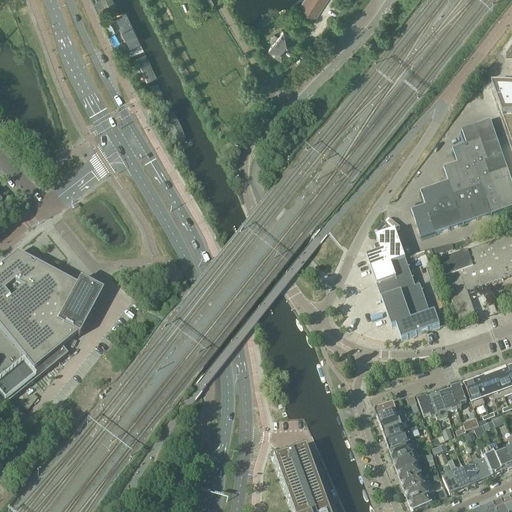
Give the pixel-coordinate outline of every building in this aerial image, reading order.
[(101,0),(106,9),(118,3),(116,0),(101,0)] [(305,0),(299,10),(313,19),(324,0),(305,0)] [(129,53),(142,47),(127,10),(114,16),(129,53)] [(108,19),(107,21),(110,27),(116,25),(113,18),(108,19)] [(273,44),(268,50),(282,61),(289,52),(297,42),(283,31),(278,38),(274,35),(272,38),(269,41),(273,44)] [(265,48),(260,44),(256,49),(261,53),(265,48)] [(511,83),(492,84),(502,114),(511,114),(511,45),(506,53),(511,52),(511,83)] [(146,95),(159,89),(141,53),(128,59),(146,95)] [(177,155),(189,149),(172,112),(160,118),(177,155)] [(481,141),(495,136),(490,122),(476,127),(481,141)] [(481,141),(476,127),(462,132),(467,146),(468,146),(481,141)] [(167,135),(166,135),(163,136),(168,147),(172,145),(167,135)] [(481,141),(468,146),(472,160),(486,155),(491,170),(505,165),(495,136),(481,141)] [(468,146),(467,146),(453,151),(457,165),(459,165),(463,179),(477,174),(472,160),(468,146)] [(510,179),(505,165),(491,170),(486,155),(472,160),(477,174),(482,188),(496,184),(510,179)] [(459,165),(457,165),(443,169),(448,183),(449,184),(454,198),(468,193),(482,188),(477,174),(463,179),(459,165)] [(511,193),(511,184),(510,179),(496,184),(501,197),(511,193)] [(448,183),(435,188),(445,217),(459,212),(454,198),(449,184),(448,183)] [(511,193),(501,197),(496,184),(482,188),(492,216),(511,209),(511,193)] [(445,217),(435,188),(420,193),(425,207),(426,208),(431,222),(445,217)] [(482,188),(468,193),(478,221),(492,216),(482,188)] [(478,221),(468,193),(454,198),(459,212),(464,226),(478,221)] [(426,208),(425,207),(411,212),(416,227),(431,222),(426,208)] [(459,212),(445,217),(449,231),(464,226),(459,212)] [(445,217),(431,222),(436,235),(449,231),(445,217)] [(436,235),(431,222),(416,227),(421,241),(436,235)] [(394,233),(375,240),(379,249),(380,252),(380,254),(384,252),(386,252),(391,267),(406,262),(402,252),(396,234),(395,233),(394,233)] [(511,236),(438,263),(459,322),(475,316),(467,293),(511,277),(511,236)] [(433,255),(453,250),(452,246),(432,251),(433,255)] [(376,255),(366,259),(372,274),(391,267),(386,252),(384,252),(380,254),(380,252),(379,249),(374,250),(376,255)] [(434,259),(433,255),(432,251),(424,253),(426,261),(428,261),(434,259)] [(79,338),(103,294),(80,281),(76,287),(17,255),(0,268),(0,331),(23,360),(0,378),(0,402),(4,408),(67,356),(62,349),(76,337),(79,338)] [(406,262),(391,267),(396,280),(410,275),(406,262)] [(391,267),(372,274),(376,287),(396,280),(391,267)] [(410,275),(396,280),(401,295),(415,289),(410,275)] [(396,280),(376,287),(382,302),(401,295),(396,280)] [(406,309),(387,316),(392,330),(397,328),(398,333),(402,343),(426,334),(440,329),(435,314),(430,316),(420,287),(415,289),(401,295),(406,309)] [(401,295),(382,302),(387,316),(406,309),(401,295)] [(511,386),(506,371),(500,373),(494,376),(503,399),(511,395),(511,386)] [(503,399),(494,376),(491,377),(485,379),(492,399),(493,402),(503,399)] [(492,399),(485,379),(480,381),(476,383),(483,402),(492,399)] [(483,402),(476,383),(471,384),(470,385),(464,387),(473,410),(485,406),(483,402)] [(466,405),(461,388),(460,388),(452,390),(453,392),(450,393),(452,398),(453,398),(454,402),(453,403),(454,407),(455,407),(457,412),(462,410),(461,407),(466,405)] [(452,398),(450,393),(439,397),(446,414),(452,412),(452,414),(457,412),(455,407),(454,407),(453,403),(454,402),(453,398),(452,398)] [(446,414),(439,397),(429,401),(431,405),(433,409),(431,410),(433,415),(434,415),(436,419),(441,418),(440,416),(446,414)] [(417,406),(414,398),(406,401),(409,409),(417,406)] [(431,405),(429,401),(426,402),(426,400),(418,403),(424,420),(430,418),(431,421),(436,419),(434,415),(433,415),(431,410),(433,409),(431,405)] [(376,411),(375,414),(377,420),(403,411),(403,410),(400,403),(376,411)] [(403,411),(377,420),(380,430),(407,420),(403,411)] [(407,420),(380,430),(383,438),(403,430),(402,429),(407,427),(406,424),(408,423),(407,420)] [(479,428),(476,420),(462,425),(465,433),(473,430),(479,428)] [(484,426),(483,427),(485,433),(495,429),(493,424),(493,423),(484,426)] [(403,430),(383,438),(386,446),(412,436),(418,434),(418,433),(416,429),(404,433),(403,430)] [(486,437),(484,433),(482,429),(474,432),(478,441),(486,437)] [(449,431),(441,434),(445,443),(452,440),(449,431)] [(412,436),(386,446),(389,454),(413,445),(414,445),(412,440),(417,438),(420,437),(418,434),(412,436)] [(509,445),(503,448),(505,453),(511,468),(511,441),(508,443),(509,445)] [(413,445),(389,454),(393,464),(416,455),(413,445)] [(495,446),(491,448),(502,474),(507,472),(509,473),(511,471),(511,468),(505,453),(499,456),(497,450),(495,446)] [(490,447),(480,452),(485,462),(484,462),(491,479),(502,474),(491,448),(490,447)] [(443,453),(441,448),(432,452),(434,457),(443,453)] [(290,511),(326,511),(304,450),(272,462),(290,511)] [(416,455),(393,464),(397,475),(418,466),(420,466),(416,455)] [(471,458),(470,458),(476,473),(477,472),(479,477),(477,477),(479,482),(480,481),(481,483),(481,484),(482,484),(481,483),(485,481),(488,481),(490,479),(491,479),(484,462),(479,465),(475,456),(471,458)] [(469,469),(463,471),(470,488),(472,487),(475,487),(477,485),(481,483),(480,481),(479,482),(477,477),(479,477),(477,472),(476,473),(470,458),(469,457),(465,458),(468,467),(469,469)] [(7,485),(23,463),(18,460),(2,481),(7,485)] [(453,463),(448,465),(452,475),(455,482),(456,481),(458,486),(456,486),(458,491),(459,490),(460,492),(461,493),(461,492),(465,490),(468,490),(470,488),(463,471),(458,474),(453,463)] [(418,466),(397,475),(401,485),(422,477),(418,466)] [(448,478),(443,481),(450,497),(451,496),(454,496),(456,494),(460,492),(459,490),(458,491),(456,486),(458,486),(456,481),(455,482),(452,475),(448,477),(448,478)] [(422,477),(401,485),(404,495),(425,487),(422,477)] [(425,487),(404,495),(408,504),(431,496),(427,486),(425,487)] [(438,493),(431,496),(435,505),(448,500),(447,498),(444,491),(443,491),(438,493)] [(431,496),(408,504),(410,511),(418,511),(435,505),(431,496)] [(511,511),(511,502),(510,499),(502,502),(506,511),(511,511)] [(493,506),(493,507),(494,511),(506,511),(502,502),(493,506)]
